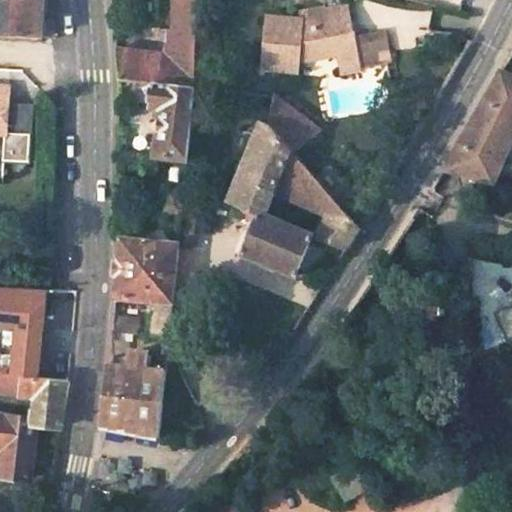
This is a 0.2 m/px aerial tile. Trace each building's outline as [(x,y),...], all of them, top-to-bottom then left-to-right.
[(0,0),(0,34),(37,36),(39,5),(38,0),(0,0)] [(157,151),(188,154),(195,83),(208,85),(209,62),(196,61),(196,0),(172,0),(172,26),(166,52),(116,49),(119,77),(118,100),(156,103),(161,104),(160,113),(157,151)] [(353,4),(326,8),(327,18),(354,14),(353,4)] [(302,19),(268,16),(264,66),(298,70),(299,52),(340,46),(344,72),(366,69),(365,64),(376,63),(371,33),(360,35),(360,29),(353,30),(352,21),(355,20),(354,14),(327,18),(326,8),(303,11),(302,19)] [(386,31),(371,33),(376,63),(391,60),(386,31)] [(440,169),(495,183),(511,140),(511,72),(500,68),(483,97),(440,169)] [(322,129),(275,95),(271,123),(264,119),(230,193),(237,198),(234,202),(257,213),(242,251),(299,274),(314,235),(347,249),(355,237),(361,227),(332,193),(326,207),(315,233),(265,211),(278,185),(293,152),(295,151),(322,129)] [(326,207),(332,193),(295,151),(293,152),(278,185),(326,207)] [(105,421),(160,434),(170,334),(179,247),(191,249),(196,204),(183,203),(185,189),(167,187),(165,206),(183,208),(179,242),(120,235),(117,281),(116,294),(153,297),(150,343),(157,343),(155,365),(112,360),(110,360),(108,394),(105,421)] [(0,465),(21,469),(28,418),(62,423),(65,407),(69,378),(37,373),(43,320),(73,322),(73,314),(75,288),(0,283),(0,388),(29,392),(26,413),(0,409),(0,465)] [(511,308),(501,313),(511,339),(511,308)] [(143,315),(114,312),(113,328),(142,331),(143,315)] [(337,474),(351,496),(378,479),(364,456),(337,474)]
